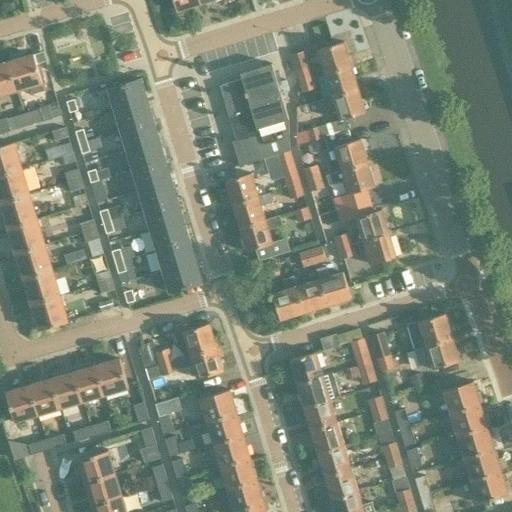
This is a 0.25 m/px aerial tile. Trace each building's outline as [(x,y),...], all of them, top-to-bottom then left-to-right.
[(200,0),(174,0),(178,12),(202,4),(200,0)] [(326,74),(352,66),(344,42),(319,50),(326,74)] [(300,82),(313,78),(304,51),(292,55),(300,82)] [(45,62),(42,52),(34,55),(37,64),(45,62)] [(8,62),(17,91),(43,83),(34,54),(8,62)] [(0,64),(0,96),(17,91),(8,62),(0,64)] [(289,151),(290,129),(287,119),(289,118),(272,63),(241,72),(243,78),(220,85),(237,140),(233,141),(240,165),(269,157),(278,154),(289,151)] [(352,66),(326,74),(333,96),(359,88),(352,66)] [(316,88),(313,78),(300,82),(304,92),(316,88)] [(111,89),(117,110),(148,101),(142,80),(111,89)] [(333,96),(319,101),(323,110),(336,106),(341,120),(346,118),(366,111),(359,88),(333,96)] [(75,99),(67,101),(70,112),(77,110),(78,110),(75,99)] [(117,110),(123,130),(154,121),(148,101),(117,110)] [(43,121),(53,118),(49,105),(39,108),(40,109),(43,121)] [(40,109),(24,114),(27,126),(43,121),(40,109)] [(8,118),(0,119),(0,128),(1,134),(11,131),(8,119),(8,118)] [(346,118),(341,120),(308,130),(312,141),(325,137),(349,130),(346,118)] [(123,130),(129,150),(160,141),(154,121),(123,130)] [(55,141),(68,136),(65,127),(52,131),(55,141)] [(84,129),(76,132),(79,143),(87,140),(84,129)] [(349,130),(325,137),(328,149),(335,147),(339,160),(327,164),(330,174),(368,162),(361,139),(353,141),(349,130)] [(87,140),(79,143),(82,153),(90,151),(87,140)] [(129,150),(134,170),(166,161),(160,141),(129,150)] [(0,146),(0,174),(22,168),(15,142),(0,146)] [(289,151),(278,154),(285,177),(297,172),(290,150),(289,151)] [(134,170),(140,190),(172,181),(166,161),(134,170)] [(330,174),(326,175),(329,185),(345,180),(349,192),(368,187),(375,184),(368,162),(330,174)] [(308,180),(320,177),(317,165),(305,169),(308,180)] [(22,168),(0,174),(0,197),(1,202),(30,194),(22,168)] [(68,182),(81,178),(78,168),(65,172),(68,182)] [(96,169),(88,171),(91,182),(99,180),(96,169)] [(252,172),(226,180),(233,204),(259,196),(266,194),(263,184),(256,186),(252,172)] [(297,172),(285,177),(288,187),(301,183),(297,172)] [(323,188),(320,177),(308,180),(311,191),(323,188)] [(81,178),(68,182),(71,192),(84,188),(81,178)] [(105,179),(93,182),(97,197),(109,194),(105,179)] [(140,190),(146,210),(178,201),(172,181),(140,190)] [(304,194),(301,183),(288,187),(292,198),(304,194)] [(349,192),(340,195),(344,207),(371,198),(368,187),(349,192)] [(259,196),(233,204),(241,227),(266,219),(262,205),(272,202),(269,193),(266,194),(259,196)] [(30,194),(1,202),(9,228),(38,219),(30,194)] [(371,198),(344,207),(348,219),(356,216),(375,210),(371,198)] [(146,210),(152,230),(184,221),(178,201),(146,210)] [(298,222),(303,220),(310,218),(307,207),(295,211),(298,222)] [(108,209),(100,211),(103,223),(111,221),(108,209)] [(358,243),(389,233),(382,209),(357,217),(361,230),(355,232),(358,243)] [(266,219),(241,227),(248,250),(254,248),(258,262),(288,253),(284,239),(273,242),(269,229),(282,225),(279,215),(266,219)] [(38,219),(9,228),(17,253),(45,245),(38,219)] [(83,233),(96,229),(93,219),(80,223),(83,233)] [(111,221),(103,223),(106,233),(114,231),(111,221)] [(152,230),(158,250),(190,241),(184,221),(152,230)] [(96,229),(83,233),(86,243),(99,239),(96,229)] [(397,257),(389,233),(358,243),(361,251),(367,249),(371,265),(397,257)] [(339,249),(351,245),(347,234),(335,238),(339,249)] [(158,250),(164,270),(196,261),(190,241),(158,250)] [(45,245),(17,253),(24,279),(53,270),(45,245)] [(355,257),(351,245),(339,249),(343,260),(355,257)] [(322,248),(311,251),(315,262),(326,259),(322,248)] [(120,249),(112,251),(115,263),(123,261),(120,249)] [(311,251),(300,254),(303,266),(315,262),(311,251)] [(123,261),(115,263),(115,264),(118,273),(126,271),(123,261)] [(196,261),(164,270),(170,291),(202,282),(196,261)] [(268,276),(279,273),(276,262),(264,265),(268,276)] [(326,266),(317,269),(320,279),(328,305),(351,298),(343,272),(329,277),(326,266)] [(53,270),(24,279),(32,304),(61,296),(53,270)] [(99,284),(111,280),(108,271),(96,274),(99,284)] [(285,290),(273,293),(281,319),(304,312),(297,287),(294,276),(282,279),(285,290)] [(320,279),(297,287),(304,312),(328,305),(320,279)] [(114,290),(111,280),(99,284),(102,293),(114,290)] [(132,289),(124,292),(127,303),(135,300),(132,289)] [(61,296),(32,304),(40,330),(69,322),(61,296)] [(446,314),(408,325),(415,349),(427,345),(453,338),(446,314)] [(183,348),(186,356),(216,347),(209,324),(183,331),(188,347),(183,348)] [(359,328),(336,335),(339,345),(351,342),(362,338),(359,328)] [(384,332),(373,335),(380,359),(391,356),(384,332)] [(358,366),(371,362),(363,338),(362,338),(351,342),(358,366)] [(427,345),(415,349),(421,368),(434,369),(460,361),(453,338),(427,345)] [(153,342),(138,346),(144,368),(172,360),(168,349),(156,353),(153,342)] [(186,356),(172,360),(175,369),(193,364),(197,378),(223,370),(216,347),(186,356)] [(316,352),(291,360),(298,384),(324,376),(316,352)] [(391,356),(380,359),(383,370),(395,366),(391,356)] [(120,359),(97,366),(106,394),(129,387),(120,359)] [(144,368),(148,379),(175,371),(175,369),(172,360),(144,368)] [(371,362),(358,366),(364,384),(376,380),(371,362)] [(97,366),(75,373),(83,401),(106,394),(97,366)] [(426,384),(422,372),(410,376),(414,388),(426,384)] [(75,373),(52,379),(61,408),(83,401),(75,373)] [(324,376),(298,384),(305,406),(330,399),(340,396),(333,374),(324,376)] [(52,379),(30,386),(38,415),(61,408),(52,379)] [(473,382),(445,390),(452,413),(481,404),(480,401),(482,401),(479,390),(476,391),(476,390),(474,385),(473,382)] [(38,415),(30,386),(7,393),(15,422),(38,415)] [(229,389),(201,398),(208,421),(236,413),(229,389)] [(369,400),(373,411),(384,407),(381,396),(369,400)] [(330,399),(305,406),(312,429),(337,422),(330,399)] [(149,420),(143,401),(132,405),(138,423),(149,420)] [(481,404),(452,413),(459,435),(487,427),(487,424),(489,423),(486,413),(483,414),(483,413),(481,408),(481,404)] [(384,407),(373,411),(376,422),(388,418),(384,407)] [(410,426),(405,410),(394,413),(400,429),(410,426)] [(158,416),(163,434),(174,431),(169,413),(158,416)] [(215,443),(243,435),(236,413),(208,421),(209,422),(203,424),(205,432),(211,430),(215,443)] [(111,431),(108,420),(90,426),(94,436),(111,431)] [(337,422),(312,429),(319,452),(344,444),(337,422)] [(94,436),(90,426),(73,431),(76,441),(94,436)] [(415,443),(410,426),(400,429),(402,436),(405,446),(415,443)] [(150,427),(140,430),(145,447),(156,444),(150,427)] [(487,427),(459,435),(466,458),(494,449),(494,446),(496,446),(493,435),(490,436),(490,434),(488,429),(487,427)] [(60,433),(46,438),(49,447),(63,443),(60,433)] [(165,439),(170,456),(180,453),(175,435),(165,439)] [(249,457),(243,435),(215,443),(218,453),(221,465),(249,457)] [(28,443),(31,452),(49,447),(46,438),(28,443)] [(383,446),(386,456),(398,453),(395,442),(383,446)] [(344,444),(319,452),(326,475),(351,467),(344,444)] [(406,450),(412,468),(422,465),(416,447),(406,450)] [(494,449),(466,458),(473,480),(501,471),(501,469),(503,468),(500,458),(497,458),(497,457),(495,452),(494,449)] [(79,459),(86,482),(114,473),(107,450),(79,459)] [(398,453),(386,456),(389,468),(401,465),(398,453)] [(228,488),(256,479),(249,457),(221,465),(228,488)] [(187,476),(182,458),(172,461),(177,479),(187,476)] [(162,466),(152,469),(157,484),(167,482),(162,466)] [(351,467),(326,475),(333,498),(358,491),(351,467)] [(501,471),(473,480),(480,503),(508,494),(507,491),(510,490),(507,480),(504,481),(504,479),(502,474),(501,471)] [(114,473),(86,482),(92,504),(121,495),(114,473)] [(425,475),(415,478),(420,495),(430,492),(425,475)] [(193,493),(187,476),(177,479),(182,496),(193,493)] [(235,510),(263,502),(256,479),(228,488),(235,510)] [(171,497),(167,482),(157,484),(161,500),(171,497)] [(397,492),(400,504),(411,500),(408,488),(397,492)] [(358,491),(333,498),(337,511),(372,511),(374,511),(371,502),(363,505),(358,491)] [(428,511),(436,510),(430,492),(420,495),(424,511),(428,511)] [(125,511),(121,495),(92,504),(94,511),(125,511)] [(411,500),(400,504),(402,511),(411,511),(414,511),(411,500)] [(265,511),(263,502),(235,510),(235,511),(265,511)] [(198,511),(195,503),(185,506),(186,511),(198,511)]
